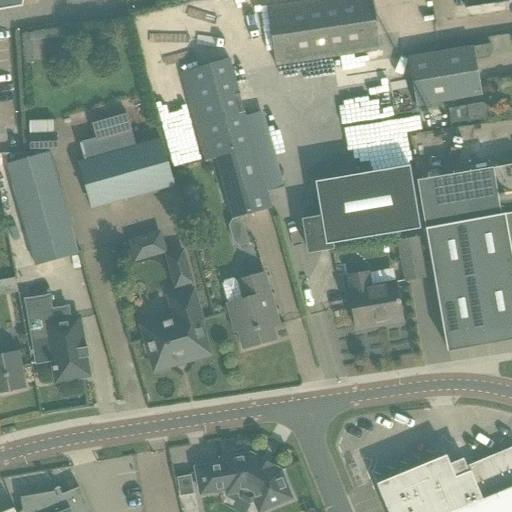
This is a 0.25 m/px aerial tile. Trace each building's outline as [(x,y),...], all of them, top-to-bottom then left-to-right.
[(0,0),(0,10),(22,7),(23,0),(0,0)] [(372,0),(321,0),(267,8),(276,66),(380,50),(372,0)] [(21,35),(24,64),(41,62),(39,41),(65,37),(64,27),(33,31),(33,33),(21,35)] [(408,59),(416,107),(481,96),(475,61),(488,58),(492,54),(490,44),(408,59)] [(230,60),(181,73),(204,161),(215,158),(232,219),(241,217),(270,208),(266,192),(245,117),(230,60)] [(466,106),(469,122),(497,117),(496,113),(482,103),(466,106)] [(30,152),(56,151),(55,133),(29,135),(30,152)] [(78,163),(91,209),(174,186),(161,140),(78,163)] [(7,164),(36,265),(76,253),(47,153),(7,164)] [(511,165),(417,181),(420,199),(425,228),(504,215),(511,213),(511,165)] [(300,219),(306,254),(333,250),(332,244),(419,229),(408,166),(314,182),(320,216),(300,219)] [(511,257),(504,215),(425,228),(445,346),(447,346),(446,342),(484,335),(485,339),(486,338),(486,335),(511,329),(511,257)] [(157,229),(123,240),(129,262),(164,251),(157,229)] [(398,242),(405,281),(425,278),(417,238),(398,242)] [(166,256),(175,287),(191,283),(182,252),(166,256)] [(238,333),(243,350),(276,340),(271,324),(278,323),(272,303),(263,273),(237,281),(233,279),(224,281),(222,286),(227,304),(235,333),(238,333)] [(348,291),(355,330),(402,321),(395,282),(370,287),(368,273),(348,277),(350,290),(348,291)] [(174,316),(140,326),(145,342),(142,346),(144,355),(149,357),(153,372),(210,356),(200,321),(202,321),(193,290),(168,298),(174,316)] [(48,298),(27,302),(33,342),(49,339),(53,362),(56,382),(88,376),(84,356),(78,320),(69,321),(67,310),(50,312),(48,298)] [(0,392),(24,388),(17,351),(0,354),(0,392)] [(376,484),(387,511),(511,511),(511,447),(464,468),(462,461),(450,466),(446,456),(376,484)] [(252,503),(256,511),(264,511),(293,500),(281,470),(249,452),(217,458),(218,462),(193,467),(198,497),(224,493),(224,497),(237,495),(238,499),(248,504),(252,503)] [(88,511),(79,488),(57,497),(55,492),(20,498),(22,511),(20,511),(88,511)]
